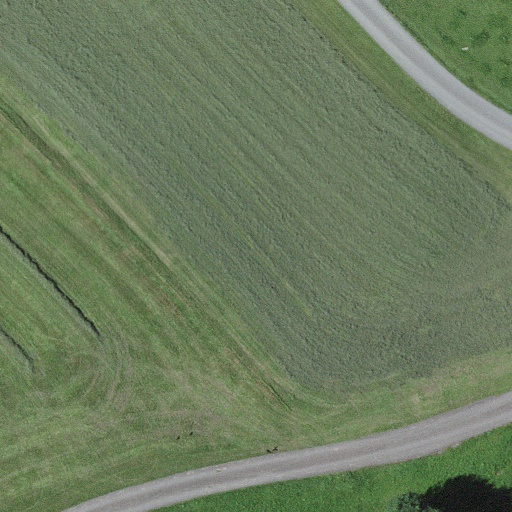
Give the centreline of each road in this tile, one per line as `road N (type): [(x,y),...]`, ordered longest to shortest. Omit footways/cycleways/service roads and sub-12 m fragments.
road 1 (unclassified): [(511,410),(366,457),(171,491),(114,511)]
road 2 (unclassified): [(358,0),(424,73),(511,137)]
